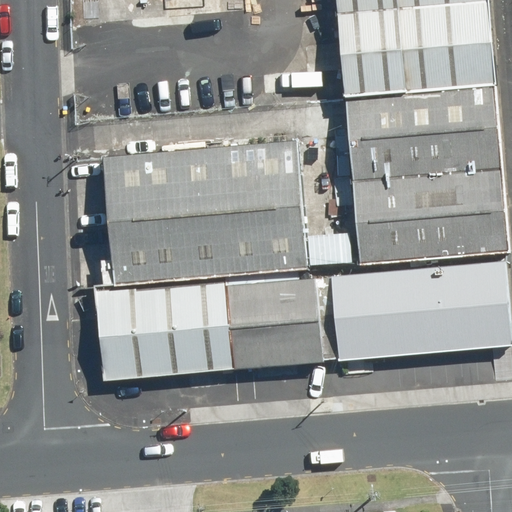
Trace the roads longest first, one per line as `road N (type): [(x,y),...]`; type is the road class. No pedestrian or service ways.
road 1 (unclassified): [(23,0),(46,462)]
road 2 (secondary): [(46,462),(487,429)]
